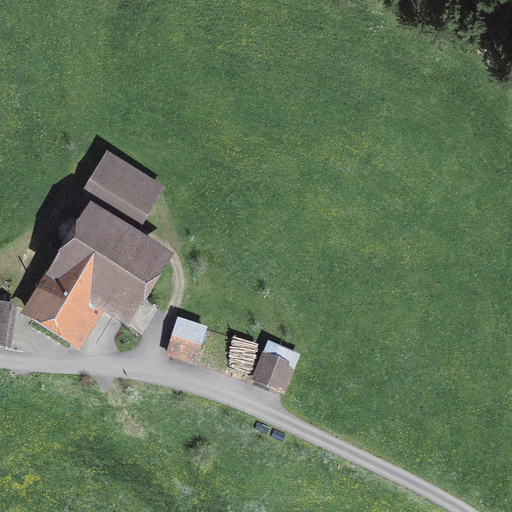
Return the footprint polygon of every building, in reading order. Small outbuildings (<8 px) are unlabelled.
[(107,162),(78,212),(83,215),(27,310),(74,338),(95,303),(125,321),(141,335),(156,310),(139,300),(162,261),(128,241),(157,191),(107,162)] [(0,346),(5,347),(10,307),(0,306),(0,346)] [(167,355),(193,365),(204,335),(201,330),(196,329),(192,331),(178,326),(167,355)] [(234,348),(229,371),(252,377),(258,354),(234,348)] [(299,360),(268,348),(254,383),(286,395),(299,360)]
